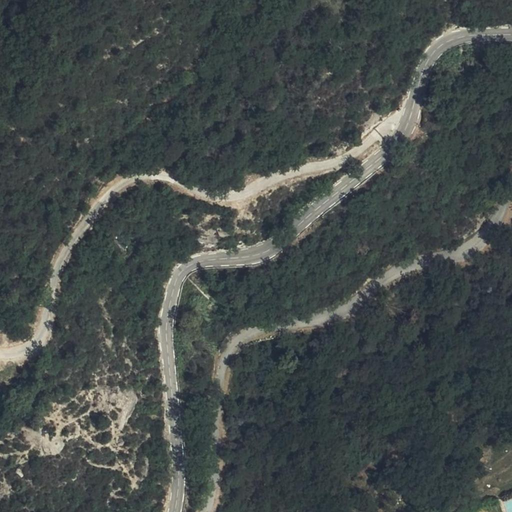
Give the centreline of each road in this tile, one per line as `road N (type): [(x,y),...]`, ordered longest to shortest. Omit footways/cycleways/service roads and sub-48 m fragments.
road 1 (unclassified): [(408,124),(393,125),(341,160),(233,196),(199,193),(157,175),(121,186),(95,210),(72,252),(45,335),(0,352)]
road 2 (secondary): [(174,511),(178,466),(165,334),(173,285),(191,265),(272,246),(386,153),(408,124)]
road 3 (unclassified): [(206,511),(220,376),(233,343),(257,328),(318,318),(397,269),(466,249),(511,188)]
road 4 (secondary): [(408,124),(434,51),(464,36),(511,34)]
